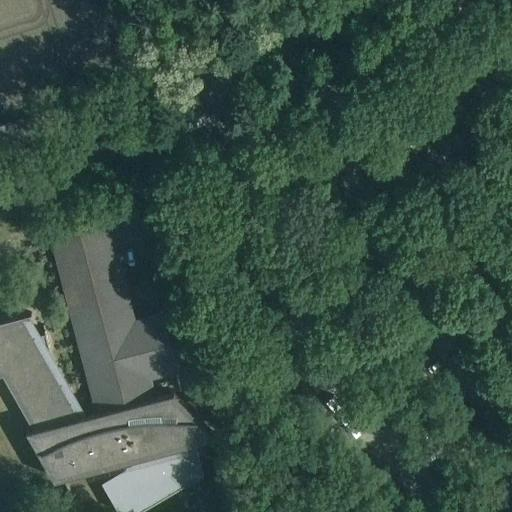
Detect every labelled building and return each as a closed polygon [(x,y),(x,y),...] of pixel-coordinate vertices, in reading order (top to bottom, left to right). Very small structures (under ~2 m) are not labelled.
[(147,227),(175,219),(171,204),(143,211),(147,227)] [(88,414),(30,313),(0,321),(0,374),(3,374),(62,477),(122,461),(124,468),(102,480),(119,511),(122,511),(133,506),(136,511),(173,492),(171,485),(201,468),(194,441),(218,435),(174,392),(174,390),(157,395),(153,378),(176,372),(161,315),(133,323),(107,223),(54,237),(99,411),(88,414)] [(246,346),(223,352),(229,375),(252,369),(246,346)] [(386,426),(404,437),(409,429),(390,419),(386,426)] [(201,481),(175,496),(182,509),(209,494),(201,481)]
